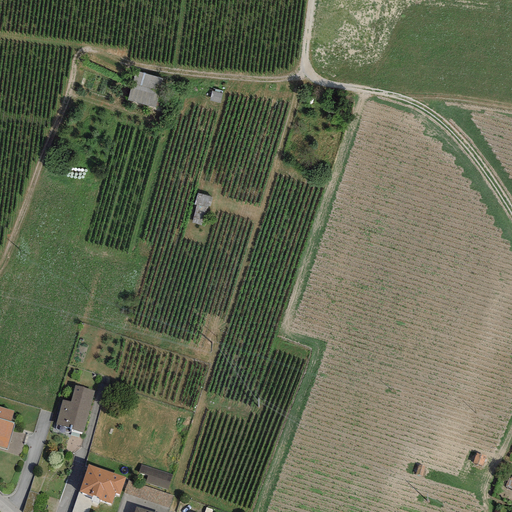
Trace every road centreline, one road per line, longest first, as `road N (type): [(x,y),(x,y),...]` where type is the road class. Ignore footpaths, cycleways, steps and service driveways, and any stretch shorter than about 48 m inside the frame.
road 1 (track): [(306,67),(272,79),(240,77),(85,51),(0,272)]
road 2 (track): [(310,0),(309,73),(396,95),(433,114),(474,153),(511,216)]
